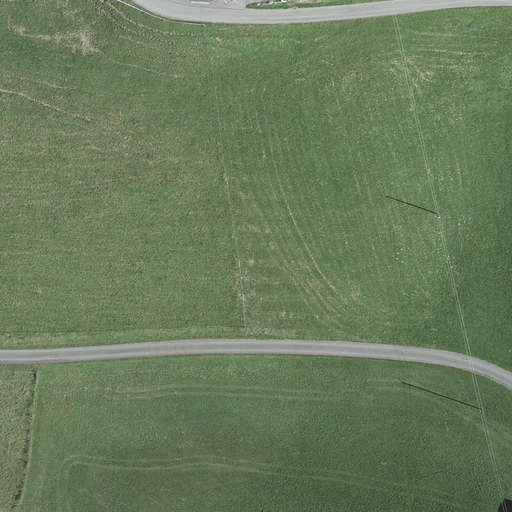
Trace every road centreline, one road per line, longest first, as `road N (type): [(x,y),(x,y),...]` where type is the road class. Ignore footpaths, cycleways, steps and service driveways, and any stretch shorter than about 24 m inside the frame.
road 1 (track): [(511,379),(456,357),(340,351),(0,355)]
road 2 (unclassified): [(150,0),(234,16),(450,0)]
